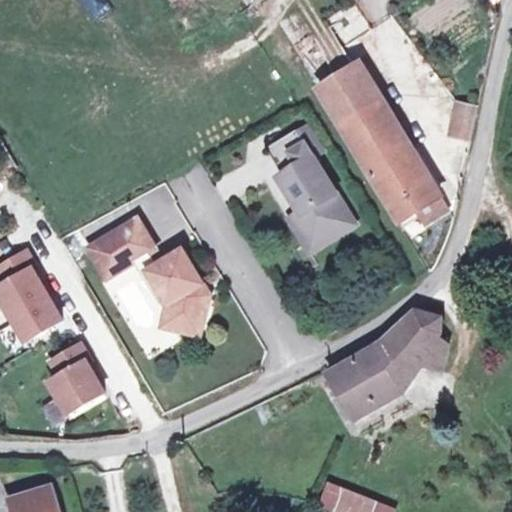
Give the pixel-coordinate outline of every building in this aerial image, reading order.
[(452,206),(365,63),(358,67),(328,18),(310,27),(338,76),(322,86),(400,219),(428,202),(435,214),(452,206)] [(454,99),(448,128),(466,133),(473,104),(454,99)] [(319,134),(311,121),(292,133),(300,146),(319,134)] [(290,167),(318,150),(326,145),(319,134),(300,146),(292,133),(275,143),(290,167)] [(360,218),(318,150),(290,167),(284,171),(304,204),(300,207),(311,226),(332,213),(342,229),(360,218)] [(315,246),(342,229),(332,213),(311,226),(300,207),(293,211),(315,246)] [(143,213),(95,242),(113,272),(139,256),(154,247),(161,243),(143,213)] [(409,238),(424,228),(414,215),(400,224),(409,238)] [(32,245),(2,263),(11,278),(1,284),(31,335),(67,313),(38,263),(41,261),(32,245)] [(208,278),(189,245),(162,260),(153,265),(171,295),(173,298),(167,320),(204,329),(212,300),(201,282),(208,278)] [(153,265),(162,260),(154,247),(139,256),(164,299),(171,295),(153,265)] [(215,289),(208,278),(201,282),(212,300),(215,289)] [(422,306),(382,340),(410,385),(434,370),(416,357),(434,331),(437,334),(440,308),(422,306)] [(447,341),(437,334),(434,331),(416,357),(434,370),(440,366),(447,341)] [(86,337),(56,355),(65,370),(55,376),(73,407),(110,386),(92,355),(95,353),(86,337)] [(410,385),(382,340),(331,367),(361,414),(410,385)] [(440,366),(434,370),(410,385),(433,388),(440,366)] [(351,435),(337,463),(357,472),(370,445),(351,435)] [(367,511),(376,511),(385,491),(349,478),(345,487),(333,482),(327,496),(367,511)] [(12,499),(15,511),(57,511),(50,487),(12,499)] [(398,511),(404,498),(396,495),(385,491),(376,511),(398,511)]
